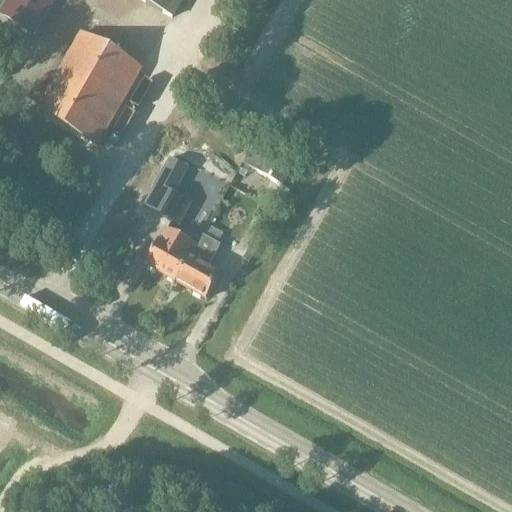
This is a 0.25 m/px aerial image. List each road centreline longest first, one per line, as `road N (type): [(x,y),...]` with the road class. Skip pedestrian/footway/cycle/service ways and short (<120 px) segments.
road 1 (primary): [(399,511),(157,372)]
road 2 (track): [(139,402),(113,441),(38,468),(0,506)]
